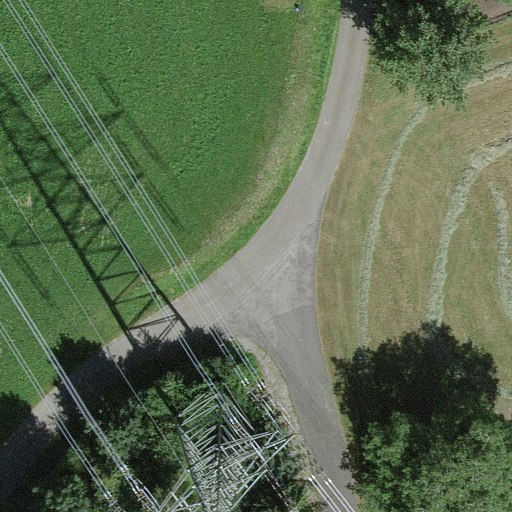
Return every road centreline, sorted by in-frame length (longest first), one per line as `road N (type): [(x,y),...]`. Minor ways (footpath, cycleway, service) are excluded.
road 1 (unclassified): [(258,262),(86,391),(0,489)]
road 2 (unclassified): [(258,262),(326,153),(355,0)]
road 3 (unclassified): [(331,511),(258,262)]
